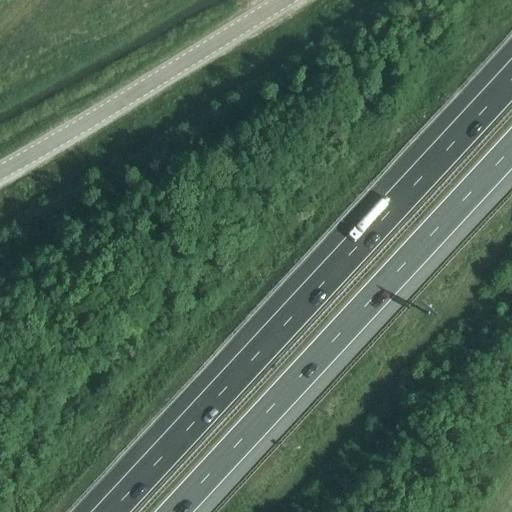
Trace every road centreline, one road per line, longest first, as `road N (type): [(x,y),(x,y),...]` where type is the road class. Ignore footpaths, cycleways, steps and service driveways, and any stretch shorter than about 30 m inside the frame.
road 1 (motorway): [(511,76),(108,511)]
road 2 (motorway): [(175,511),(511,150)]
road 3 (unclassified): [(0,168),(285,0)]
